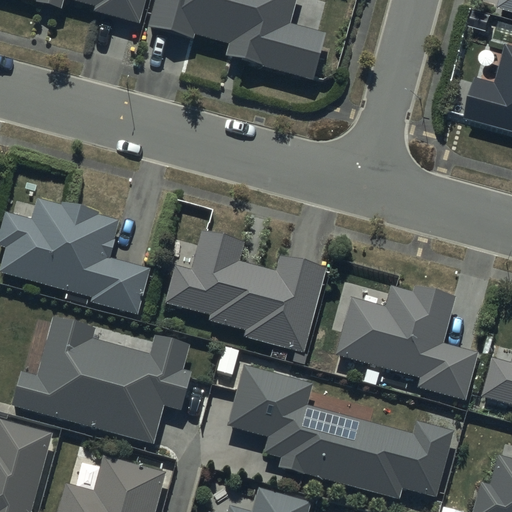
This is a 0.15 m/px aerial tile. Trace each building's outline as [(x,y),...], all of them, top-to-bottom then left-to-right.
[(19,0),(60,11),(62,0),(64,0),(94,8),(93,13),(137,25),(144,0),(19,0)] [(155,0),(147,29),(192,42),(194,36),(228,46),(224,59),(313,82),(325,35),(289,25),(295,0),(155,0)] [(511,0),(501,0),(499,8),(511,11),(511,0)] [(511,44),(505,43),(494,83),(475,78),(464,118),(511,131),(511,44)] [(0,247),(6,250),(0,268),(0,273),(91,298),(90,305),(136,317),(149,271),(109,260),(119,223),(97,217),(99,212),(62,202),(61,207),(38,200),(32,220),(6,213),(0,235),(0,247)] [(190,272),(174,267),(164,305),(210,317),(208,324),(245,334),(243,340),(300,356),(323,269),(279,257),(274,273),(236,262),(241,242),(201,231),(190,272)] [(349,299),(334,356),(418,379),(415,389),(463,402),(476,354),(442,345),(454,299),(415,289),(413,294),(390,288),(385,308),(349,299)] [(20,373),(11,407),(154,446),(164,408),(180,412),(190,377),(181,375),(189,346),(156,337),(150,358),(91,343),(93,332),(52,321),(36,378),(20,373)] [(491,359),(480,398),(511,406),(511,358),(510,364),(491,359)] [(311,385),(244,368),(228,429),(268,440),(264,456),(281,460),(278,470),(399,502),(402,490),(435,499),(452,433),(416,423),(413,434),(305,406),(311,385)] [(31,511),(52,436),(0,421),(0,511),(31,511)] [(154,511),(164,474),(103,456),(102,461),(77,454),(68,486),(64,485),(56,511),(154,511)] [(511,511),(511,460),(497,457),(489,486),(479,484),(471,511),(511,511)] [(306,511),(309,504),(258,490),(251,511),(244,511),(232,508),(231,511),(306,511)]
